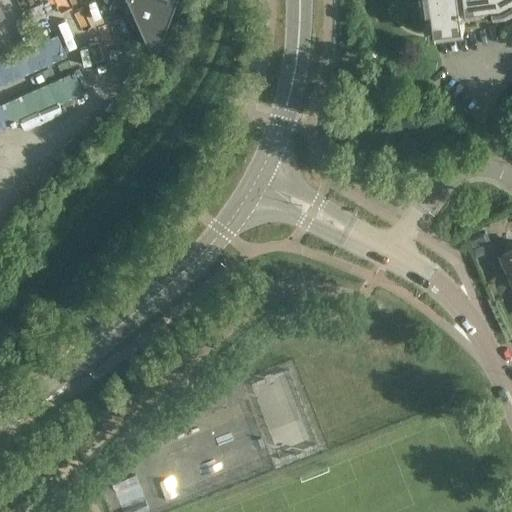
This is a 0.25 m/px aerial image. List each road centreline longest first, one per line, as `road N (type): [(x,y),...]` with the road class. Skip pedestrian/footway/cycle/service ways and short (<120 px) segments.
road 1 (tertiary): [(0,425),(184,274),(258,184)]
road 2 (tertiary): [(511,405),(452,300),(387,255)]
road 3 (tertiary): [(258,184),(289,95),(299,0)]
road 4 (residential): [(511,179),(490,170),(457,174),(387,255)]
road 5 (tertiary): [(387,255),(258,184)]
